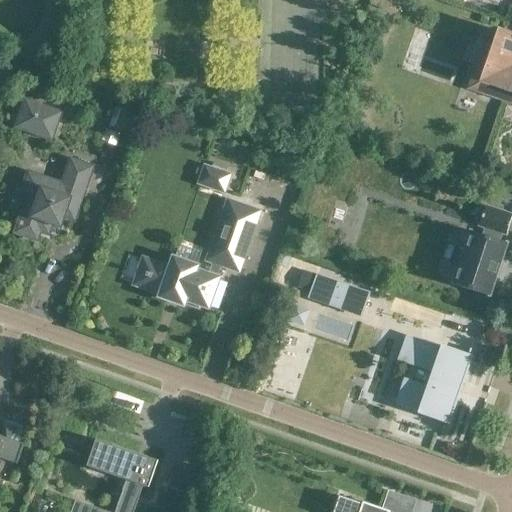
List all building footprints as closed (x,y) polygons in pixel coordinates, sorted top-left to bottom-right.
[(511,37),(501,33),(496,46),(485,42),(476,66),(488,70),(480,92),(511,103),(511,37)] [(60,114),(26,102),(19,121),(33,125),(35,119),(55,126),(60,114)] [(116,110),(111,126),(121,129),(126,113),(116,110)] [(74,220),(92,168),(71,161),(63,185),(29,173),(22,194),(31,197),(26,213),(23,212),(20,221),(17,220),(16,224),(19,225),(16,233),(36,240),(41,227),(49,230),(51,223),(60,226),(63,217),(74,220)] [(203,175),(226,183),(228,176),(205,168),(203,175)] [(259,212),(228,202),(208,260),(214,262),(209,275),(195,271),(197,267),(174,259),(170,269),(151,262),(142,287),(162,294),(161,297),(167,299),(169,300),(170,297),(176,299),(175,302),(184,305),(185,302),(198,307),(199,304),(208,307),(218,279),(216,278),(220,264),(238,271),(259,212)] [(511,221),(511,215),(487,207),(481,226),(487,228),(485,236),(472,231),(454,284),(490,297),(496,278),(498,278),(503,264),(501,263),(508,244),(500,241),(502,233),(507,235),(511,221)] [(285,257),(282,267),(288,269),(292,259),(286,257),(285,257)] [(305,273),(299,289),(310,293),(316,277),(305,273)] [(311,297),(310,296),(309,297),(361,315),(362,314),(360,314),(367,294),(318,277),(311,297)] [(466,354),(464,354),(442,346),(440,351),(417,343),(409,365),(411,365),(406,381),(413,383),(405,404),(420,409),(419,414),(444,423),(442,429),(444,429),(456,392),(453,391),(466,354)] [(0,458),(17,465),(25,444),(18,442),(23,427),(5,420),(2,436),(0,435),(0,458)] [(139,454),(96,440),(87,467),(126,480),(115,511),(107,511),(75,501),(71,511),(133,511),(143,486),(148,488),(158,461),(147,457),(145,464),(137,461),(139,454)] [(389,511),(363,503),(362,505),(340,497),(334,511),(389,511)]
